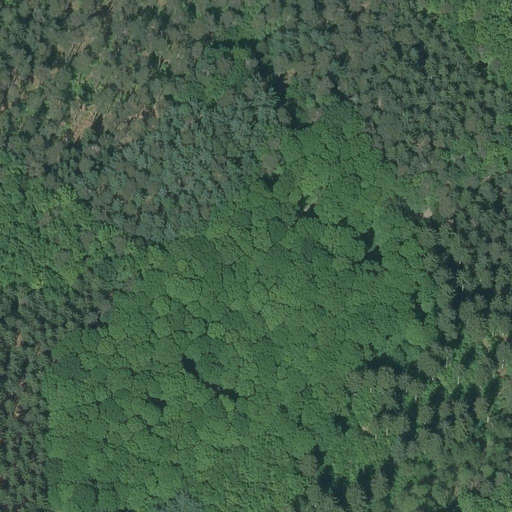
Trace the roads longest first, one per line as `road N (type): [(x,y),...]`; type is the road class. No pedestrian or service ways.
road 1 (unknown): [(417,216),(347,199),(323,203),(252,248),(149,264),(109,254),(43,194),(0,170)]
road 2 (unknown): [(100,511),(195,411),(295,331),(359,237),(417,216)]
